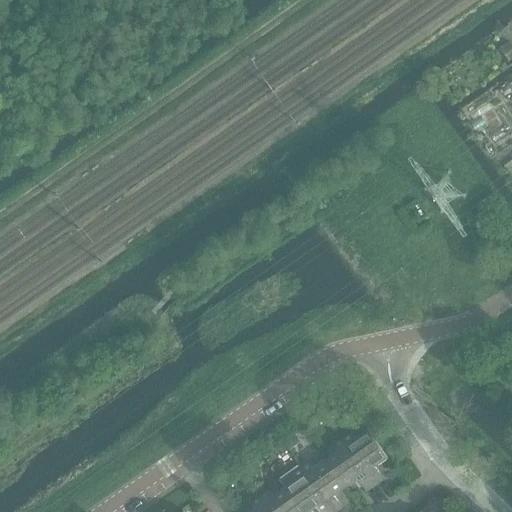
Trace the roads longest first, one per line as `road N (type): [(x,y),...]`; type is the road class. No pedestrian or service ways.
road 1 (track): [(296,0),(0,210)]
road 2 (residential): [(183,456),(319,360),(384,341)]
road 3 (residential): [(384,341),(392,385),(454,470)]
